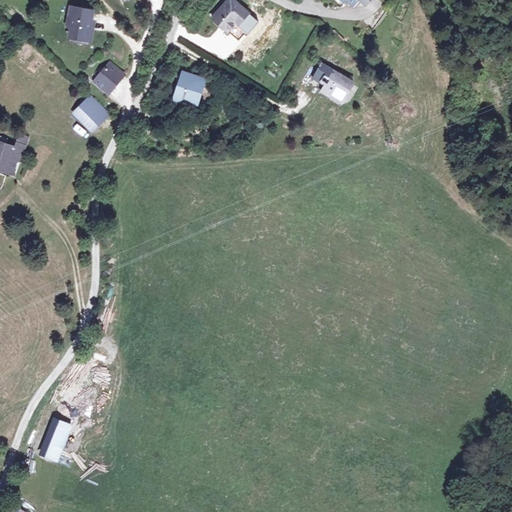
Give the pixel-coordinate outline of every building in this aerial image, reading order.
[(233,0),(228,0),(212,20),(226,32),(235,22),(238,25),(248,12),(233,0)] [(74,27),(73,35),(87,39),(89,30),(93,30),(94,22),(91,21),(94,12),(72,7),(69,19),(74,27)] [(123,73),(111,63),(96,82),(110,93),(120,80),(118,79),(123,73)] [(354,81),(322,65),(314,80),(322,84),(323,82),(327,84),(323,92),(331,96),(338,94),(346,98),(354,81)] [(184,73),(176,99),(193,104),(197,90),(202,90),(206,80),(184,73)] [(91,132),(103,121),(110,115),(91,95),(85,101),(73,112),(91,132)] [(77,124),(72,129),(82,137),(86,132),(77,124)] [(0,143),(0,169),(13,174),(23,146),(15,144),(13,149),(0,143)] [(70,423),(55,418),(41,457),(56,462),(70,423)]
